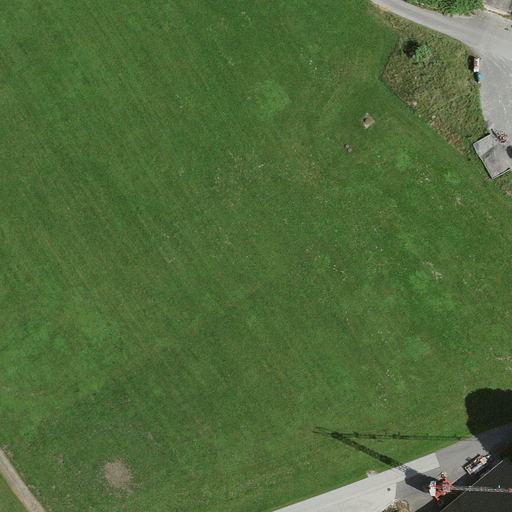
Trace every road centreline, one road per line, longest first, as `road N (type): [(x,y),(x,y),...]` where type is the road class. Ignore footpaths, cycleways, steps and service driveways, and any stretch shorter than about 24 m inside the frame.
road 1 (residential): [(511,432),(291,511)]
road 2 (track): [(379,0),(511,52)]
